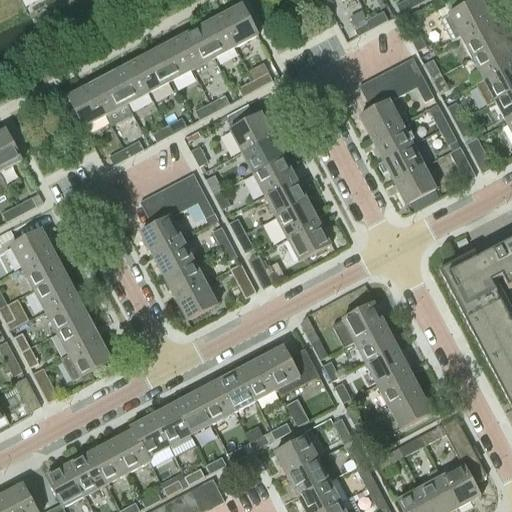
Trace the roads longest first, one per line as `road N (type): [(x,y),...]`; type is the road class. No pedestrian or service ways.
road 1 (residential): [(172,365),(89,211),(187,159)]
road 2 (residential): [(391,248),(309,94),(406,43)]
road 3 (residential): [(511,475),(391,248)]
road 4 (residential): [(172,365),(391,248)]
road 5 (residential): [(0,457),(172,365)]
road 6 (residential): [(391,248),(511,186)]
